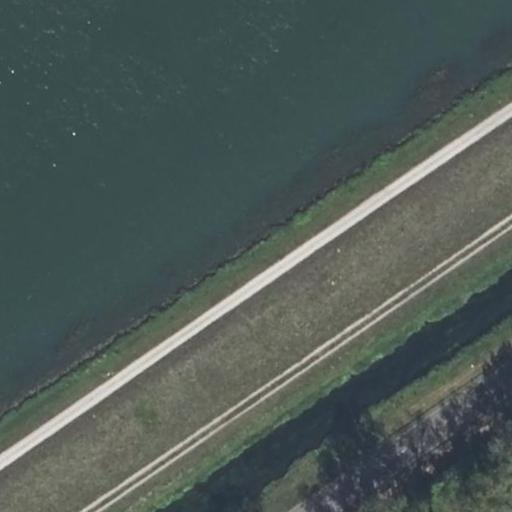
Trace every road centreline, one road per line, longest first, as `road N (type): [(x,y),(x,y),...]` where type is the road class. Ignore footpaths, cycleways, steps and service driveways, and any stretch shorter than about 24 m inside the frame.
road 1 (track): [(511,103),(0,460)]
road 2 (track): [(511,223),(98,511)]
road 3 (tertiary): [(511,374),(313,511)]
